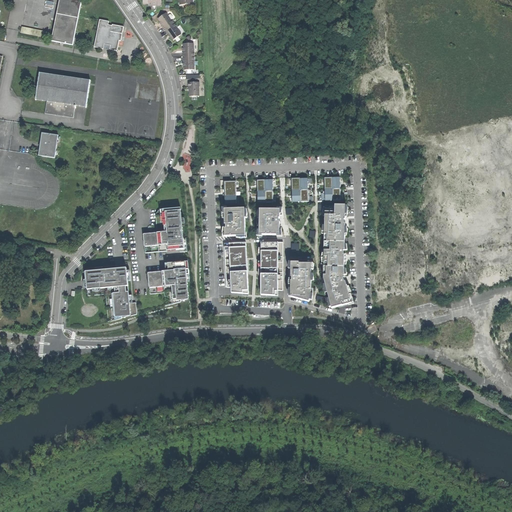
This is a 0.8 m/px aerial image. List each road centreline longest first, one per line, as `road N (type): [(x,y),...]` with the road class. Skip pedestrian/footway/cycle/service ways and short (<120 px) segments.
road 1 (residential): [(227,331),(214,292),(211,171),(351,165),(361,320),(355,341)]
road 2 (residential): [(127,0),(171,79),(171,142),(141,197),(65,274),(56,344)]
road 3 (unclassified): [(511,416),(433,370),(355,341)]
